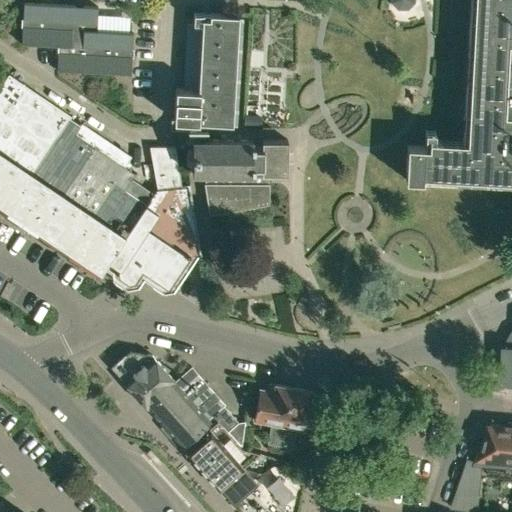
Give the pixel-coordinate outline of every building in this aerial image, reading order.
[(414,6),(412,0),(391,0),(393,9),(414,6)] [(511,0),(472,0),(464,142),(431,140),(432,129),(424,129),(423,144),(405,144),(404,178),(421,179),(421,173),(511,178),(511,0)] [(25,6),(23,46),(59,47),(57,72),(131,75),(132,34),(96,33),(97,9),(25,6)] [(184,89),(175,88),(173,114),(173,121),(231,124),(239,15),(211,13),(211,14),(194,13),(194,23),(188,23),(184,89)] [(105,262),(146,203),(124,189),(135,174),(124,167),(131,156),(81,123),(80,126),(69,119),(71,116),(8,74),(0,86),(0,204),(99,271),(105,262)] [(186,150),(186,159),(190,163),(193,163),(192,172),(208,172),(208,182),(204,183),(208,214),(268,203),(268,183),(263,182),(263,173),(286,173),(287,139),(261,139),(261,146),(255,146),(255,144),(253,143),(253,139),(193,138),(193,147),(190,147),(186,150)] [(155,190),(146,203),(105,262),(116,269),(117,276),(126,282),(132,282),(141,270),(167,287),(188,256),(200,254),(189,184),(180,184),(175,145),(149,145),(155,190)] [(507,383),(511,383),(511,329),(503,345),(502,377),(507,383)] [(205,425),(208,428),(217,420),(218,420),(227,431),(233,426),(238,422),(223,405),(224,404),(200,375),(191,366),(175,381),(153,355),(130,351),(112,367),(182,446),(205,425)] [(267,391),(259,390),(254,420),(272,423),(268,444),(292,448),(296,428),(313,431),(319,401),(311,399),(313,392),(269,383),(267,391)] [(210,430),(186,451),(220,489),(224,484),(227,487),(225,489),(236,501),(254,484),(243,472),(242,474),(239,471),(259,453),(242,448),(217,420),(208,428),(210,430)] [(489,424),(476,464),(511,466),(511,422),(508,422),(508,426),(489,424)] [(286,469),(292,481),(303,484),(306,468),(288,462),(286,469)] [(332,491),(335,477),(325,475),(322,489),(332,491)] [(477,511),(479,484),(460,482),(451,509),(477,511)]
